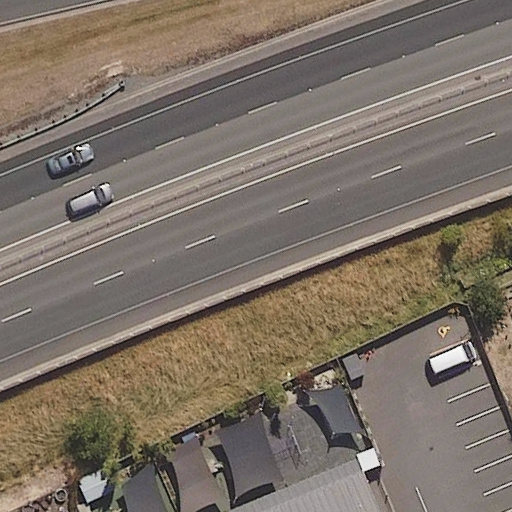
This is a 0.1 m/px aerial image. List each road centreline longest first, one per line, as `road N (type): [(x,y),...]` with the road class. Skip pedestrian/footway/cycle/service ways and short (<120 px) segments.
road 1 (motorway): [(511,141),(0,336)]
road 2 (motorway): [(0,216),(220,120),(511,24)]
